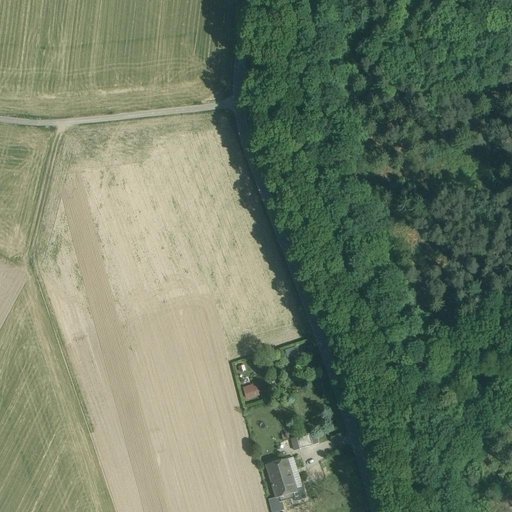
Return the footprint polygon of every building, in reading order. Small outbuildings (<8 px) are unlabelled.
[(298,347),(286,350),(288,358),(301,354),(298,347)] [(261,396),(257,384),(244,388),(248,400),(261,396)] [(319,444),(315,430),(309,432),(310,435),(313,446),(319,444)] [(313,446),(310,435),(297,438),(300,450),(313,446)] [(293,458),(288,460),(297,489),(298,493),(298,494),(304,493),(293,458)] [(297,489),(288,460),(266,466),(276,498),(276,499),(280,498),(281,502),(295,498),(293,494),(298,493),(297,489)] [(304,493),(298,494),(298,493),(293,494),(295,498),(296,502),(306,499),(304,493)] [(280,498),(276,499),(276,498),(269,500),(272,511),(285,511),(284,511),(281,502),(280,498)]
